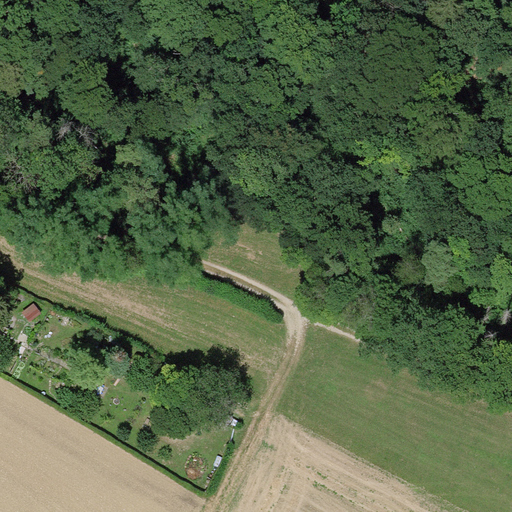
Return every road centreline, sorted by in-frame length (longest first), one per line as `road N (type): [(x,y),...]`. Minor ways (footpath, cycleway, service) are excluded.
road 1 (track): [(0,210),(189,265),(298,307)]
road 2 (track): [(298,307),(511,396)]
road 3 (track): [(298,307),(294,350),(210,511)]
